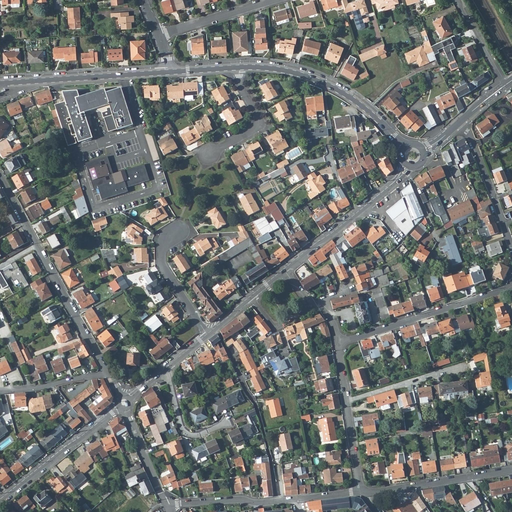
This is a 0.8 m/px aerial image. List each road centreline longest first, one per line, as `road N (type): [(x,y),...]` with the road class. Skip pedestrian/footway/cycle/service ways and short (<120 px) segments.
road 1 (residential): [(0,177),(107,373)]
road 2 (residential): [(239,66),(321,81),(365,108),(404,147)]
road 3 (residential): [(337,342),(511,286)]
road 4 (residential): [(0,83),(170,71)]
road 5 (tertiary): [(284,270),(406,165)]
road 6 (tertiary): [(0,501),(123,402)]
road 7 (residential): [(362,491),(511,469)]
road 8 (residential): [(511,248),(461,120)]
road 9 (residential): [(465,363),(345,401)]
road 10 (residential): [(239,66),(261,124),(208,154)]
road 11 (residential): [(206,334),(163,264),(163,240),(176,232)]
